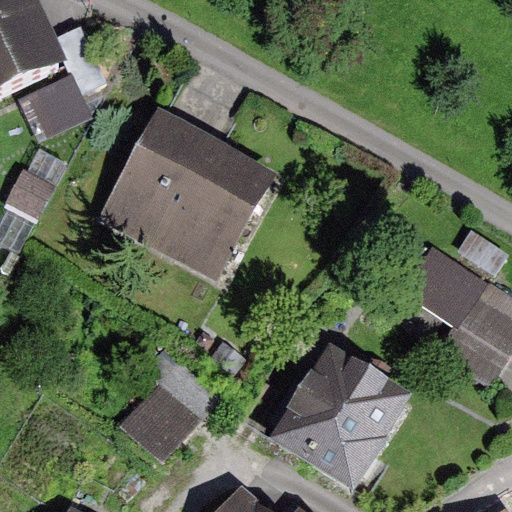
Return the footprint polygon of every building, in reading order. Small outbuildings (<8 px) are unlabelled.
[(0,127),(7,124),(3,114),(84,79),(50,0),(25,0),(0,11),(0,127)] [(303,188),(188,120),(126,223),(240,292),(303,188)] [(47,153),(9,220),(36,234),(73,168),(47,153)] [(511,360),(511,298),(436,249),(406,294),(458,328),(441,353),(494,388),(511,360)] [(451,412),(367,358),(307,451),(391,505),(451,412)] [(171,477),(220,413),(171,375),(122,439),(171,477)] [(227,511),(292,511),(271,495),(260,508),(242,494),(227,511)]
